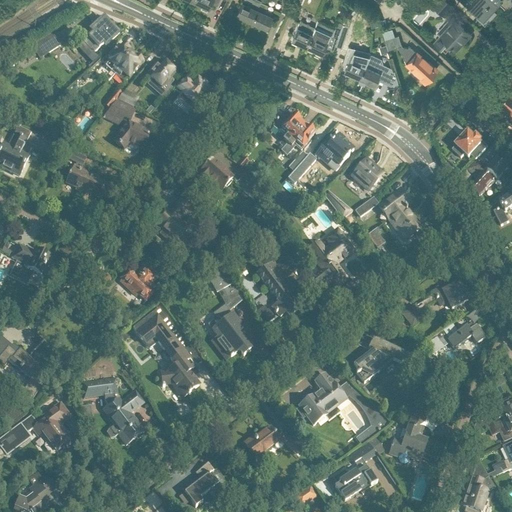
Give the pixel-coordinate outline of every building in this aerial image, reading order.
[(193,0),(193,1),(201,5),(200,8),(205,11),(207,8),(210,2),(216,5),(219,0),(228,0),(193,0)] [(261,1),(259,0),(243,0),(242,2),(236,15),(251,21),(260,2),(261,1)] [(280,11),(286,14),(292,0),(285,0),(285,1),(280,11)] [(292,0),(286,14),(293,16),(297,6),(291,3),(292,0)] [(425,0),(444,16),(454,6),(447,0),(425,0)] [(461,0),(484,20),(501,0),(461,0)] [(251,21),(265,28),(272,14),(265,10),(267,5),(260,2),(251,21)] [(94,33),(83,43),(93,54),(104,44),(106,46),(112,40),(120,33),(112,26),(105,18),(97,26),(92,31),(94,33)] [(441,35),(435,42),(446,52),(450,48),(451,49),(452,48),(455,51),(461,45),(461,44),(467,37),(468,37),(470,35),(466,31),(451,18),(443,27),(448,31),(442,37),(441,35)] [(300,21),(295,31),(291,40),(306,47),(312,33),(317,21),(317,20),(314,27),(300,21)] [(342,23),(338,22),(337,25),(335,25),(334,28),(317,21),(312,33),(306,47),(314,51),(312,54),(319,57),(326,43),(335,46),(341,28),(340,27),(342,23)] [(341,28),(335,46),(342,48),(349,26),(348,25),(342,23),(341,27),(341,28)] [(404,32),(398,26),(395,30),(400,35),(404,32)] [(52,34),(31,47),(32,48),(37,56),(40,60),(60,47),(52,34)] [(394,36),(384,39),(386,44),(388,50),(397,47),(406,63),(418,74),(426,81),(436,69),(429,62),(428,63),(416,52),(409,46),(405,48),(401,46),(398,35),(394,36)] [(342,63),(339,71),(348,76),(349,74),(358,78),(366,61),(369,55),(370,54),(370,53),(370,52),(348,46),(343,59),(346,60),(345,64),(342,63)] [(110,54),(105,59),(109,62),(110,63),(106,67),(111,71),(115,75),(132,55),(122,47),(116,54),(113,57),(110,54)] [(366,61),(358,78),(367,82),(366,85),(372,87),(373,85),(375,81),(376,79),(379,81),(401,91),(395,70),(383,64),(381,58),(370,53),(370,54),(369,55),(366,61)] [(115,75),(124,83),(128,79),(142,64),(132,55),(115,75)] [(152,80),(148,85),(158,94),(161,89),(167,83),(170,85),(174,81),(173,81),(174,80),(172,78),(176,72),(165,62),(160,67),(157,64),(149,73),(151,76),(149,78),(152,80)] [(178,100),(175,104),(189,117),(193,113),(200,104),(203,101),(213,90),(207,86),(206,87),(202,83),(203,82),(198,77),(192,83),(186,78),(176,89),(182,93),(177,99),(178,100)] [(511,85),(507,81),(499,90),(506,95),(501,101),(511,109),(511,85)] [(117,90),(110,98),(115,103),(115,102),(122,94),(117,90)] [(115,102),(135,111),(135,110),(134,110),(139,98),(125,92),(123,95),(122,94),(115,102)] [(115,103),(108,110),(109,111),(108,112),(124,119),(126,120),(130,122),(135,111),(115,102),(115,103)] [(174,128),(177,123),(174,121),(176,116),(164,110),(159,122),(174,128)] [(296,115),(294,117),(293,116),(287,123),(281,117),(273,126),(280,132),(279,132),(286,138),(280,145),(284,148),(304,126),(300,123),(301,122),(300,122),(301,120),(296,115)] [(114,141),(124,150),(129,144),(143,150),(151,134),(129,123),(114,141)] [(284,148),(281,152),(287,157),(287,156),(296,147),(300,150),(301,151),(302,149),(304,151),(311,143),(309,142),(309,141),(315,135),(314,134),(316,132),(310,128),(309,129),(308,128),(307,129),(304,126),(284,148)] [(0,152),(0,167),(19,177),(24,168),(29,158),(27,157),(31,149),(25,146),(31,134),(18,128),(17,130),(15,135),(8,148),(3,146),(0,152)] [(470,156),(476,161),(488,147),(481,141),(476,136),(474,138),(468,133),(455,146),(456,146),(452,151),(461,159),(465,154),(468,158),(470,156)] [(323,146),(315,156),(319,160),(321,158),(336,171),(347,158),(347,159),(349,157),(349,156),(354,150),(347,145),(348,143),(339,135),(333,142),(332,142),(331,144),(327,149),(323,146)] [(295,171),(308,156),(303,152),(289,168),(294,172),(295,171)] [(485,159),(492,165),(487,170),(498,180),(508,169),(497,159),(497,160),(490,154),(485,159)] [(295,171),(302,176),(316,160),(309,155),(308,157),(308,156),(295,171)] [(243,170),(249,163),(244,158),(242,160),(239,157),(234,162),(237,165),(243,170)] [(233,178),(219,166),(212,160),(197,177),(205,184),(209,179),(216,185),(215,186),(221,192),(230,182),(233,178)] [(358,162),(347,173),(353,178),(368,191),(371,188),(378,181),(376,179),(380,174),(366,162),(362,166),(358,162)] [(482,171),(477,167),(474,164),(468,170),(475,176),(474,178),(478,181),(471,189),(479,197),(485,191),(486,191),(494,183),(482,171)] [(95,175),(84,171),(74,166),(70,175),(66,184),(82,192),(78,201),(88,205),(92,196),(98,199),(101,193),(106,195),(110,186),(93,178),(95,175)] [(302,176),(295,171),(294,172),(294,173),(288,179),(289,180),(284,185),(290,190),(295,185),(302,176)] [(260,185),(246,173),(238,182),(250,193),(254,189),(258,192),(262,187),(260,185)] [(167,211),(156,223),(163,229),(164,230),(177,241),(187,229),(193,223),(188,218),(192,213),(186,208),(185,207),(188,204),(197,194),(190,188),(181,198),(179,201),(169,213),(167,211)] [(292,199),(282,189),(282,190),(277,195),(273,198),(283,208),(292,199)] [(327,191),(323,196),(326,200),(338,215),(342,221),(353,212),(348,207),(331,194),(327,191)] [(411,204),(406,196),(405,197),(400,191),(399,191),(400,192),(379,208),(384,214),(383,215),(387,220),(404,208),(405,209),(406,208),(411,204)] [(511,208),(511,191),(509,194),(510,198),(500,205),(502,208),(494,212),(501,227),(509,223),(505,214),(511,208)] [(359,209),(355,212),(360,218),(364,215),(374,208),(379,204),(374,198),(369,201),(359,209)] [(404,208),(387,220),(388,221),(387,222),(404,243),(421,230),(406,210),(407,210),(406,208),(405,209),(404,208)] [(378,228),(367,236),(378,249),(385,243),(378,234),(381,232),(378,228)] [(323,271),(308,282),(317,294),(332,283),(335,287),(346,279),(336,265),(350,254),(353,252),(349,246),(343,238),(337,231),(326,240),(331,246),(317,256),(314,259),(318,265),(323,271)] [(14,254),(11,259),(26,266),(24,268),(19,280),(30,285),(36,274),(45,278),(49,270),(47,268),(52,259),(34,250),(33,253),(19,245),(14,254)] [(290,317),(300,310),(288,295),(294,291),(286,280),(299,270),(287,255),(276,264),(275,261),(256,275),(262,283),(263,282),(279,303),(273,308),(274,309),(280,317),(286,312),(290,317)] [(219,259),(205,269),(209,278),(208,278),(217,294),(218,293),(224,290),(230,302),(225,306),(214,314),(217,319),(215,320),(209,325),(208,326),(218,338),(211,344),(225,362),(239,351),(244,357),(251,351),(237,333),(243,329),(239,324),(233,316),(230,312),(232,310),(243,300),(219,259)] [(64,279),(73,268),(68,264),(59,274),(64,279)] [(145,269),(137,277),(129,270),(120,280),(121,281),(119,283),(131,294),(135,298),(138,294),(146,302),(153,294),(150,291),(152,289),(150,287),(157,279),(153,275),(145,269)] [(111,279),(101,270),(90,282),(99,291),(111,279)] [(433,293),(437,300),(436,301),(440,309),(447,305),(451,312),(459,307),(459,306),(468,302),(458,284),(449,289),(447,286),(433,293)] [(404,315),(412,326),(423,318),(415,307),(404,315)] [(159,308),(133,329),(136,332),(135,333),(146,347),(147,346),(150,350),(157,344),(175,368),(170,372),(161,373),(163,382),(172,381),(178,389),(184,397),(188,394),(189,396),(191,394),(190,393),(199,386),(192,377),(190,373),(192,372),(191,371),(197,366),(190,356),(194,353),(159,308)] [(422,346),(427,356),(429,358),(432,355),(444,347),(450,342),(455,349),(454,349),(455,350),(471,338),(471,339),(472,339),(476,344),(476,345),(485,339),(484,338),(476,326),(475,326),(472,322),(464,328),(449,339),(443,331),(422,346)] [(370,354),(367,356),(353,366),(358,373),(356,375),(357,376),(357,375),(364,384),(394,361),(407,367),(412,356),(373,339),(368,350),(371,351),(370,354)] [(6,346),(0,340),(0,362),(2,363),(1,364),(4,367),(8,362),(18,371),(20,369),(27,375),(25,377),(29,381),(24,389),(20,386),(14,396),(29,405),(43,383),(45,379),(47,380),(51,374),(44,370),(46,367),(38,361),(37,363),(20,349),(16,353),(7,345),(6,346)] [(313,426),(325,417),(326,416),(346,401),(345,400),(349,397),(357,405),(361,410),(365,414),(367,418),(369,423),(371,427),(356,439),(362,447),(390,425),(347,383),(338,390),(332,383),(331,384),(325,376),(315,383),(322,391),(317,394),(318,397),(314,400),(313,398),(312,398),(299,408),(296,411),(303,420),(307,417),(313,426)] [(126,447),(137,438),(138,440),(143,436),(142,434),(144,433),(130,414),(144,404),(138,396),(139,396),(136,391),(122,402),(119,398),(117,400),(115,398),(115,396),(118,395),(116,379),(81,383),(83,400),(104,397),(105,402),(108,407),(102,411),(114,427),(109,431),(106,435),(109,440),(114,438),(118,436),(126,447)] [(509,399),(491,407),(496,418),(491,420),(493,423),(493,422),(493,423),(497,431),(500,429),(502,428),(500,424),(511,418),(511,404),(511,405),(509,399)] [(20,425),(0,440),(0,448),(3,453),(27,434),(32,431),(33,431),(38,439),(42,435),(47,442),(45,444),(45,447),(51,455),(54,456),(57,453),(59,452),(60,453),(66,448),(70,453),(77,447),(66,432),(65,433),(58,424),(67,417),(69,419),(70,417),(64,409),(65,409),(61,402),(41,418),(43,421),(37,425),(31,417),(20,425)] [(394,438),(388,455),(398,459),(398,460),(400,464),(404,465),(409,463),(410,458),(411,458),(420,462),(427,441),(420,438),(427,419),(433,414),(424,403),(416,409),(413,411),(406,431),(402,430),(399,440),(394,438)] [(15,406),(0,429),(1,429),(3,427),(6,429),(23,415),(13,409),(15,406)] [(92,416),(91,406),(81,407),(83,417),(92,416)] [(478,419),(475,427),(478,434),(488,430),(490,429),(488,425),(484,416),(478,419)] [(502,433),(499,434),(503,444),(511,439),(511,434),(511,433),(511,418),(500,424),(502,428),(500,429),(502,433)] [(490,429),(488,430),(491,438),(499,434),(502,433),(500,429),(497,431),(493,423),(493,422),(493,423),(488,425),(490,429)] [(278,433),(275,435),(270,429),(255,440),(254,438),(245,444),(251,452),(256,459),(257,459),(260,460),(265,457),(264,453),(280,441),(281,441),(286,445),(297,456),(308,445),(298,434),(290,441),(278,433)] [(375,439),(369,443),(375,454),(382,450),(375,439)] [(511,442),(503,447),(510,460),(511,464),(511,442)] [(353,462),(360,472),(357,474),(355,472),(339,483),(340,484),(335,488),(339,494),(345,502),(361,492),(363,496),(363,495),(361,491),(365,488),(367,490),(377,483),(372,474),(367,467),(364,464),(376,456),(377,457),(375,454),(369,443),(368,443),(362,447),(356,451),(356,452),(347,458),(351,464),(353,462)] [(499,465),(491,469),(493,473),(495,477),(503,473),(508,471),(511,469),(511,464),(510,460),(504,462),(499,465)] [(466,498),(463,507),(466,508),(465,511),(482,511),(488,493),(496,489),(478,461),(468,491),(469,491),(467,497),(466,497),(465,498),(466,498)] [(184,494),(191,502),(195,508),(203,503),(200,499),(209,492),(218,504),(227,497),(210,475),(214,472),(208,465),(196,474),(197,474),(202,480),(184,494)] [(19,497),(12,511),(40,511),(44,510),(42,507),(51,501),(47,496),(56,489),(50,481),(41,469),(27,480),(33,487),(29,491),(31,493),(22,499),(19,497)] [(311,486),(294,498),(301,508),(310,502),(317,496),(311,486)]
